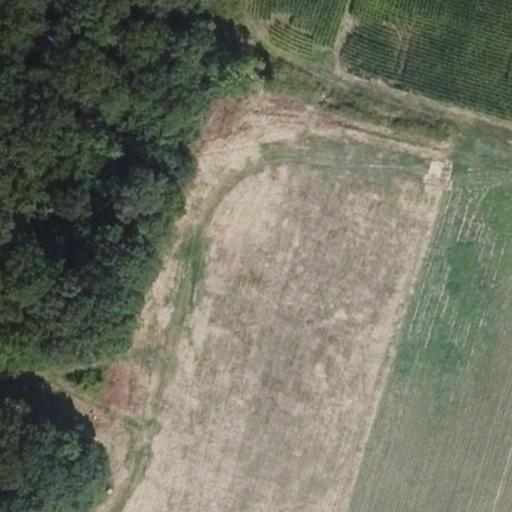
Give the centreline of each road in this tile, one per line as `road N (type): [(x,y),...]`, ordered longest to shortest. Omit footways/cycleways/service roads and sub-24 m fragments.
road 1 (track): [(511,146),(305,85),(261,107),(200,161),(91,511)]
road 2 (track): [(0,365),(127,402)]
